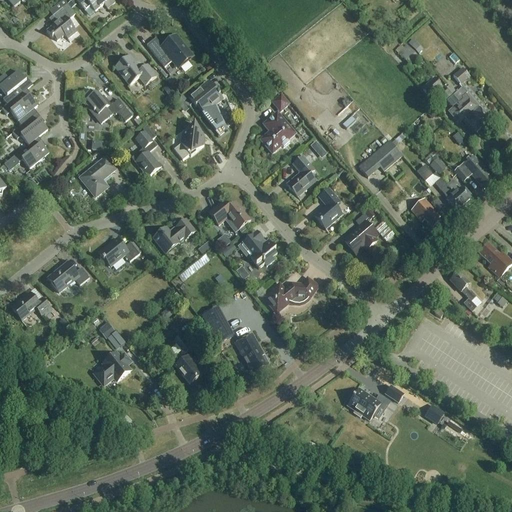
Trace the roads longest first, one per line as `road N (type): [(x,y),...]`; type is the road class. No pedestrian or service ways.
road 1 (tertiary): [(382,319),(303,382),(214,437),(23,511)]
road 2 (residential): [(228,172),(191,196),(74,234),(0,290)]
road 3 (residential): [(228,172),(248,118),(244,98),(186,18),(142,11)]
road 4 (residential): [(382,319),(228,172)]
road 5 (tertiary): [(511,199),(382,319)]
